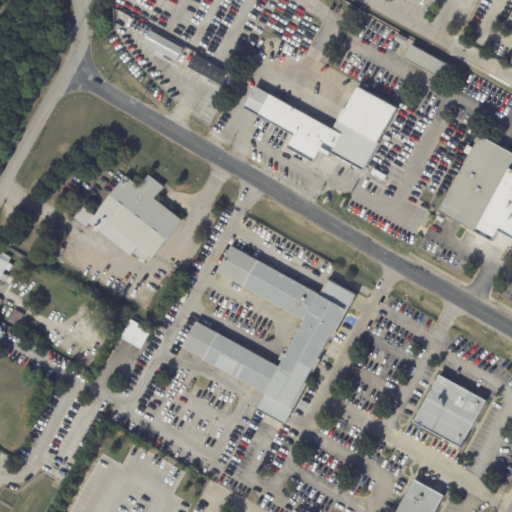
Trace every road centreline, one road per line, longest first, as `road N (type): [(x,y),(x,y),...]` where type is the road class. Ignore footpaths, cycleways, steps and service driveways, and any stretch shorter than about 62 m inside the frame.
road 1 (residential): [(67,73),(511,333)]
road 2 (residential): [(76,0),(78,43),(67,73),(0,195)]
